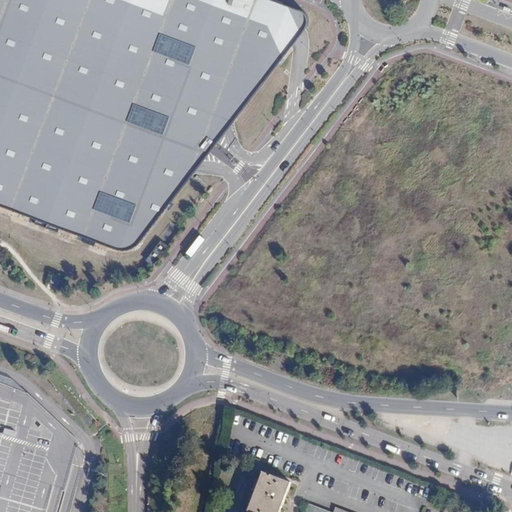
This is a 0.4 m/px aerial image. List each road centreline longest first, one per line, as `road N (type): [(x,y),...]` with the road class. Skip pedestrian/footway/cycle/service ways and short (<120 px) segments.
road 1 (tertiary): [(355,18),(353,51),(326,92),(171,283),(137,301)]
road 2 (tertiary): [(187,327),(194,288),(363,65),(395,38)]
road 3 (primary): [(182,386),(231,383),(511,488)]
road 4 (primary): [(511,413),(360,404),(193,347)]
